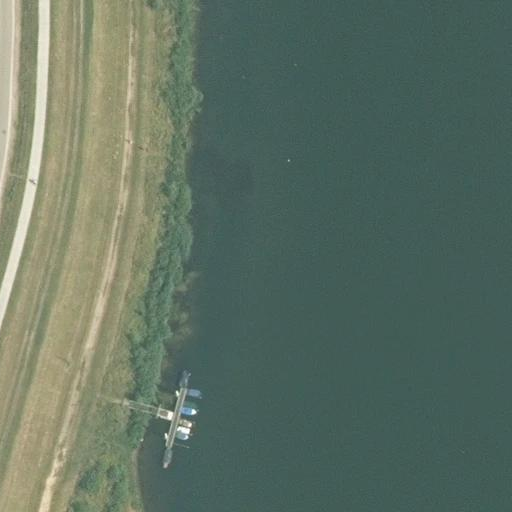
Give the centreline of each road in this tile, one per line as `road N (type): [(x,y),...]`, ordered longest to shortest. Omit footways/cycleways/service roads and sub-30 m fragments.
road 1 (track): [(43,511),(117,216),(135,0)]
road 2 (track): [(79,0),(66,173),(0,434)]
road 3 (unclassified): [(0,146),(8,0)]
